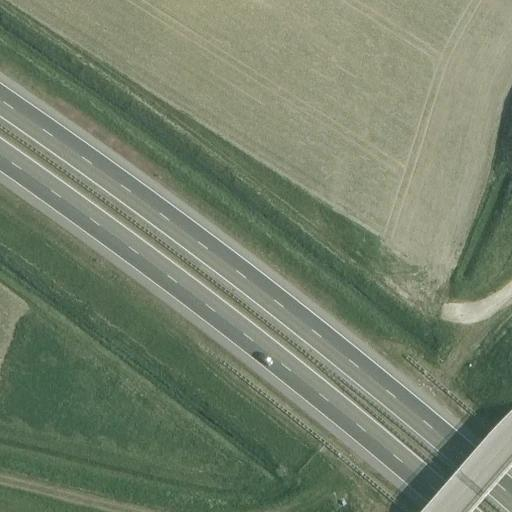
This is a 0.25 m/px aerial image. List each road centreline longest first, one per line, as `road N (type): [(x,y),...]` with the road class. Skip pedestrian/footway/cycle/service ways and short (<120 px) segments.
road 1 (trunk): [(511,492),(133,186),(0,98)]
road 2 (trunk): [(0,161),(299,389),(444,511)]
road 3 (track): [(121,511),(0,480)]
